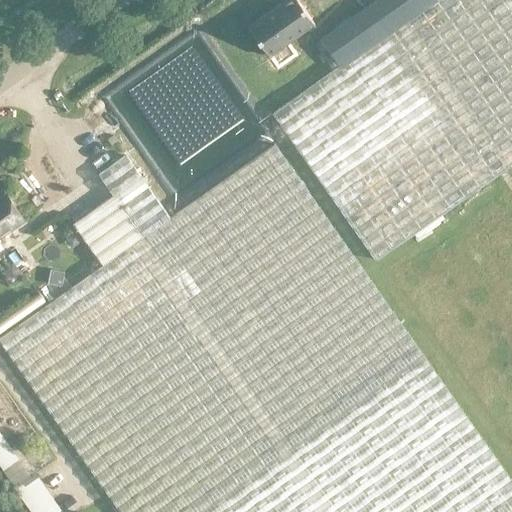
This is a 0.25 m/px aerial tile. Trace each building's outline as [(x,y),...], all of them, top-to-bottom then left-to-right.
[(297,0),(287,0),(249,27),(269,56),(314,24),(297,0)] [(332,71),(273,113),(377,260),(511,165),(511,0),(377,0),(314,45),(332,71)] [(0,336),(0,339),(121,511),(511,511),(511,480),(275,143),(170,217),(126,154),(96,175),(111,196),(74,222),(103,264),(0,336)] [(6,193),(0,197),(0,237),(24,220),(6,193)] [(50,269),(48,283),(62,285),(64,272),(50,269)] [(40,291),(0,318),(0,334),(47,301),(40,291)]
